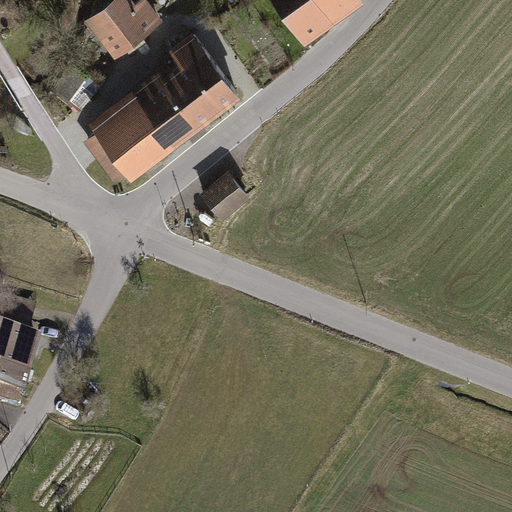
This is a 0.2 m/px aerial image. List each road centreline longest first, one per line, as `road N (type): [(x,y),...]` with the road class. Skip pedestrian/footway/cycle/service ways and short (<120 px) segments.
road 1 (tertiary): [(511,387),(132,236)]
road 2 (tertiary): [(132,236),(383,0)]
road 3 (residential): [(132,236),(83,344),(0,477)]
road 4 (tertiary): [(0,188),(132,236)]
